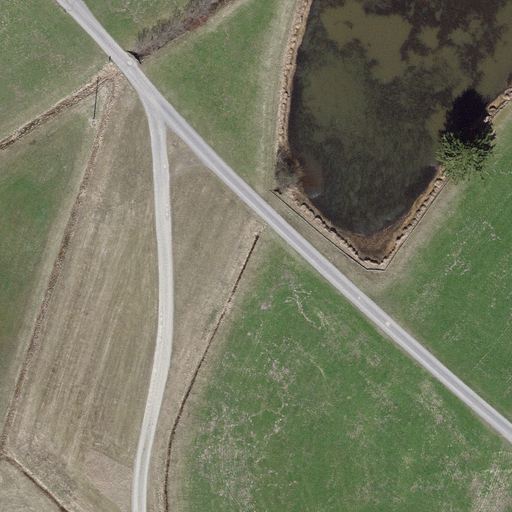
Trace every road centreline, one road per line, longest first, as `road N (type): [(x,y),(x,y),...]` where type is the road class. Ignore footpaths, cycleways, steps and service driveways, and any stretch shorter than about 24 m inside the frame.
road 1 (track): [(61,0),(241,185),(511,432)]
road 2 (track): [(144,511),(192,135)]
